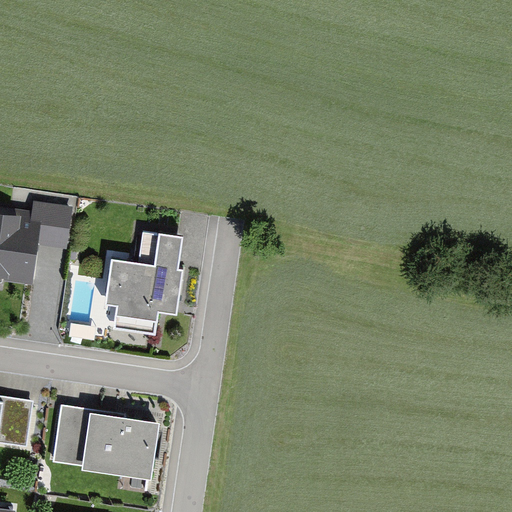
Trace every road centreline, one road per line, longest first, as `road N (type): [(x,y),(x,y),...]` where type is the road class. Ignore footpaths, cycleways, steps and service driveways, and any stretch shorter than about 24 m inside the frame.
road 1 (residential): [(206,390),(0,360)]
road 2 (residential): [(206,390),(231,225)]
road 3 (residential): [(188,511),(206,390)]
